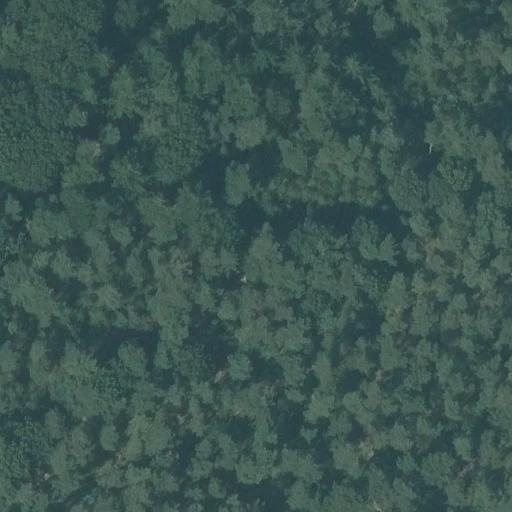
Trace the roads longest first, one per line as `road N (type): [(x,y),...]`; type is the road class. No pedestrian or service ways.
road 1 (track): [(511,373),(350,467),(168,511)]
road 2 (track): [(0,172),(77,25)]
